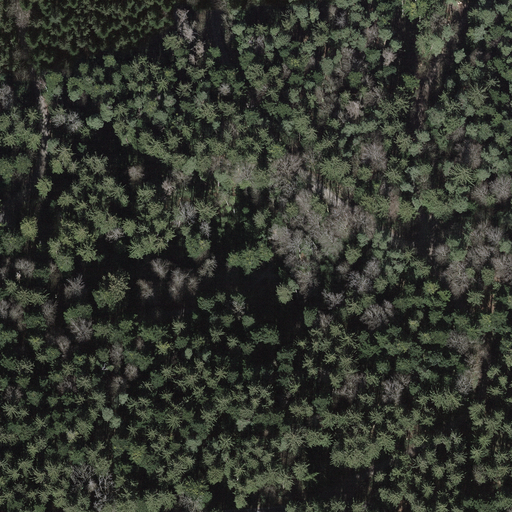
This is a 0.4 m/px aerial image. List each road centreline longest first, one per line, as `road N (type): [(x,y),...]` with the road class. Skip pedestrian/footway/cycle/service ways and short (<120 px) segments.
road 1 (track): [(316,507),(446,429),(485,388),(472,324),(424,256)]
road 2 (track): [(434,233),(415,201),(423,96),(438,60),(488,0)]
road 3 (track): [(0,352),(238,291)]
road 4 (track): [(12,0),(45,143),(41,173),(0,209)]
road 5 (track): [(216,0),(215,24),(234,76),(317,184)]
road 6 (track): [(317,184),(424,256)]
